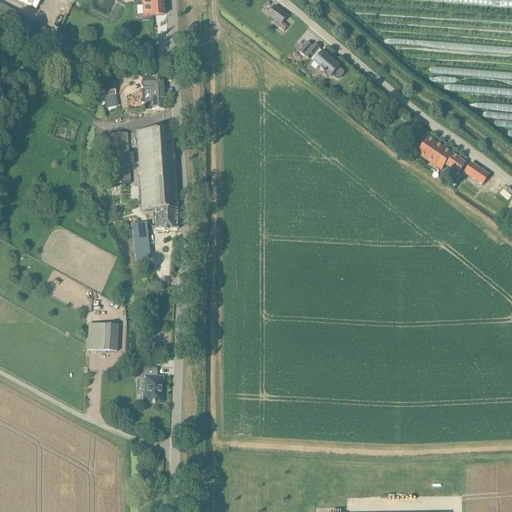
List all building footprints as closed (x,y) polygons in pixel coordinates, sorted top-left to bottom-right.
[(141,0),(143,17),(152,17),(163,16),(162,0),(141,0)] [(283,33),(287,28),(283,24),(288,18),(281,12),(275,7),(267,15),(275,22),(273,24),(283,33)] [(312,47),(307,43),(299,52),(309,62),(310,61),(313,63),(331,79),(332,77),(336,80),(338,80),(343,75),(343,73),(338,69),(340,68),(319,50),(320,49),(314,44),(312,47)] [(150,79),(142,79),(142,91),(141,91),(142,101),(140,102),(141,112),(163,111),(161,73),(150,74),(150,79)] [(113,86),(101,89),(104,99),(115,97),(113,86)] [(176,232),(177,211),(171,130),(135,133),(140,212),(154,211),(153,231),(176,232)] [(130,185),(127,134),(107,136),(107,141),(97,141),(100,183),(110,182),(110,186),(130,185)] [(458,176),(466,165),(428,139),(417,155),(441,171),(444,166),(458,176)] [(482,187),(489,176),(470,164),(463,174),(482,187)] [(507,203),(511,197),(511,196),(494,181),(488,188),(497,196),(498,194),(507,203)] [(134,262),(148,261),(144,225),(130,226),(134,262)] [(116,354),(117,326),(100,326),(88,325),(87,351),(99,353),(116,354)] [(161,406),(163,378),(156,378),(156,370),(143,369),(142,378),(145,378),(144,393),(140,393),(139,404),(144,404),(144,405),(161,406)]
